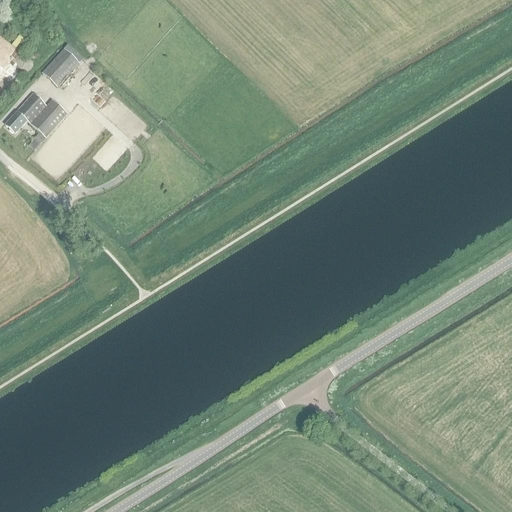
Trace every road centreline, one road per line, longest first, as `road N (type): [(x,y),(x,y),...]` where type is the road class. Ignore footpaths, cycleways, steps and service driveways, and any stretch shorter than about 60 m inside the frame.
road 1 (tertiary): [(307,387),(511,258)]
road 2 (tertiary): [(109,511),(307,387)]
road 3 (unclassified): [(452,511),(325,411),(307,387)]
